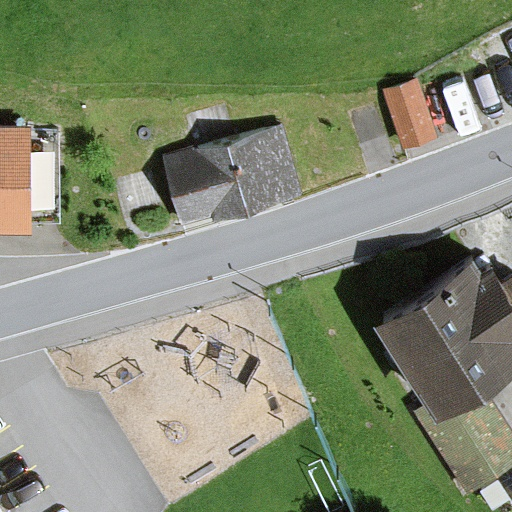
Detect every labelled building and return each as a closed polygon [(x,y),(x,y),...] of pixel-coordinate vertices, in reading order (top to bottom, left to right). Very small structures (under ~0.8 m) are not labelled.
[(417,83),(380,97),(400,154),(438,141),(417,83)] [(0,226),(23,226),(24,129),(0,128),(0,226)] [(163,162),(181,228),(300,196),(282,130),(163,162)] [(511,317),(466,248),(357,320),(417,412),(472,377),(511,350),(511,317)] [(511,438),(472,377),(417,412),(471,497),(511,470),(511,438)]
